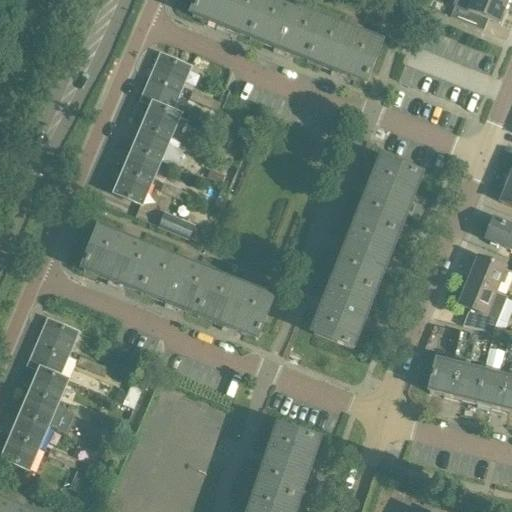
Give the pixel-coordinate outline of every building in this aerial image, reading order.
[(199,0),(192,18),(216,28),(250,41),(266,1),(262,0),(199,0)] [(450,19),(483,33),(488,22),(499,26),(507,6),(493,0),(472,0),(467,13),(455,8),(450,19)] [(250,41),(293,58),(308,64),(323,24),(266,1),(250,41)] [(381,47),(363,40),(323,24),(308,64),(365,87),(381,47)] [(161,58),(152,79),(183,93),(192,71),(161,58)] [(174,113),(183,93),(152,79),(142,103),(153,108),(154,106),(173,115),(174,113)] [(193,93),(191,97),(219,109),(221,105),(193,93)] [(189,101),(217,114),(219,109),(191,97),(189,101)] [(183,117),(174,113),(173,115),(154,106),(153,108),(144,129),(172,142),(183,117)] [(163,165),(172,142),(144,129),(134,152),(163,165)] [(183,141),(181,145),(209,157),(211,153),(183,141)] [(207,162),(209,157),(181,145),(179,150),(207,162)] [(125,173),(154,185),(163,165),(134,152),(125,173)] [(381,164),(362,213),(402,228),(421,179),(381,164)] [(144,208),(154,185),(125,173),(115,196),(144,208)] [(511,182),(509,181),(500,204),(511,209),(511,182)] [(164,185),(162,189),(190,201),(192,197),(164,185)] [(188,206),(190,201),(162,189),(160,194),(188,206)] [(362,213),(336,279),(376,294),(402,228),(362,213)] [(165,214),(158,230),(189,243),(196,228),(165,214)] [(511,228),(493,221),(485,241),(511,252),(511,228)] [(84,273),(142,296),(158,257),(100,233),(84,273)] [(215,280),(158,257),(142,296),(199,319),(215,280)] [(507,271),(478,259),(468,283),(497,295),(507,271)] [(313,336),(353,352),(376,294),(336,279),(313,336)] [(215,280),(199,319),(256,342),(272,303),(215,280)] [(468,283),(458,308),(469,312),(463,329),(491,336),(507,299),(497,295),(468,283)] [(39,344),(67,357),(77,335),(49,323),(39,344)] [(506,372),(505,375),(499,374),(498,378),(469,371),(477,338),(460,334),(452,367),(436,363),(428,395),(511,415),(511,346),(507,345),(500,370),(506,372)] [(59,377),(67,357),(39,344),(31,365),(59,377)] [(80,358),(78,362),(106,375),(108,370),(80,358)] [(104,379),(106,375),(78,362),(76,367),(104,379)] [(32,393),(60,406),(70,382),(59,377),(31,365),(29,368),(40,373),(32,393)] [(127,395),(119,391),(114,402),(123,406),(127,395)] [(49,431),(60,406),(32,393),(21,419),(49,431)] [(70,406),(69,410),(96,422),(98,418),(70,406)] [(94,427),(96,422),(69,410),(66,415),(94,427)] [(41,450),(49,431),(21,419),(13,437),(41,450)] [(110,435),(128,442),(134,426),(115,419),(110,435)] [(278,431),(258,489),(299,503),(319,444),(278,431)] [(31,474),(41,450),(13,437),(3,462),(31,474)] [(79,463),(51,450),(50,454),(77,466),(79,463)] [(75,471),(77,466),(50,454),(47,459),(75,471)] [(54,498),(58,489),(39,481),(35,489),(54,498)] [(258,489),(250,511),(295,511),(299,503),(258,489)]
